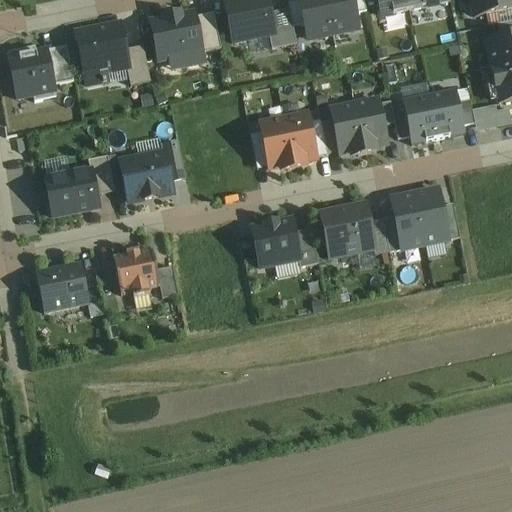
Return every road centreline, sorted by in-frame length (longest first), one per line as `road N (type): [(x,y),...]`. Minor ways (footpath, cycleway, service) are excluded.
road 1 (residential): [(3,257),(511,156)]
road 2 (track): [(20,371),(41,511)]
road 3 (residential): [(138,0),(0,28)]
